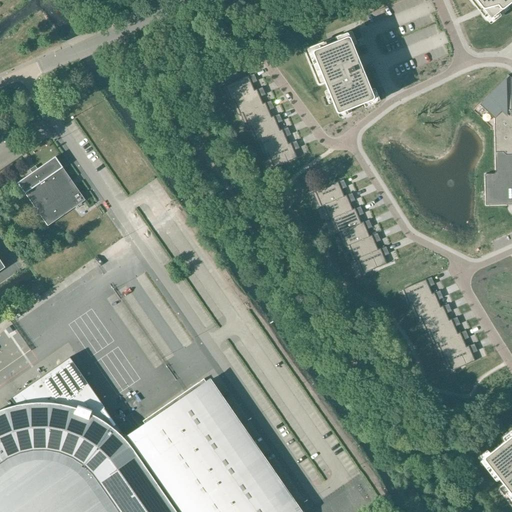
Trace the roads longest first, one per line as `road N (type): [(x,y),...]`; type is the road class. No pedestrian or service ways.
road 1 (unclassified): [(315,495),(56,122)]
road 2 (unclassified): [(24,74),(193,0)]
road 3 (residential): [(351,143),(406,233),(466,264)]
road 4 (residential): [(465,65),(394,100),(359,126),(351,143)]
road 5 (residential): [(267,63),(324,141),(351,143)]
